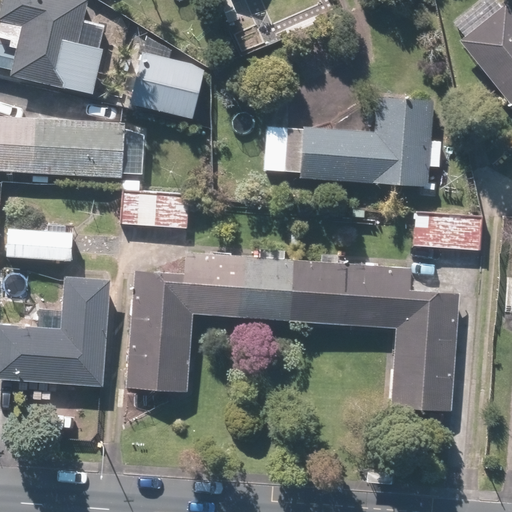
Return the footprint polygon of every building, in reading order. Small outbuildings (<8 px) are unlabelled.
[(109,28),(82,20),(87,0),(3,0),(0,10),(0,17),(2,18),(0,23),(0,62),(14,67),(11,74),(61,89),(63,84),(90,92),(109,28)] [(511,106),(511,13),(505,4),(486,19),(459,40),(511,106)] [(205,67),(143,51),(129,103),(192,119),(205,67)] [(301,177),(415,184),(415,196),(436,197),(437,182),(427,182),(428,166),(440,166),(442,138),(430,137),(433,97),(379,94),(377,132),(304,128),(301,173),(301,177)] [(0,172),(121,177),(122,173),(140,174),(142,132),(123,132),(123,122),(0,117),(0,172)] [(301,173),(304,128),(259,125),(256,170),(301,173)] [(188,193),(122,191),(121,225),(186,227),(188,193)] [(483,216),(416,214),(414,248),(482,250),(483,216)] [(71,231),(7,228),(6,257),(70,260),(71,231)] [(410,267),(187,251),(185,274),(136,271),(128,387),(186,391),(192,314),(396,328),(391,407),(451,411),(460,293),(408,289),(410,267)] [(0,380),(104,385),(109,279),(67,277),(65,329),(0,325),(0,380)]
